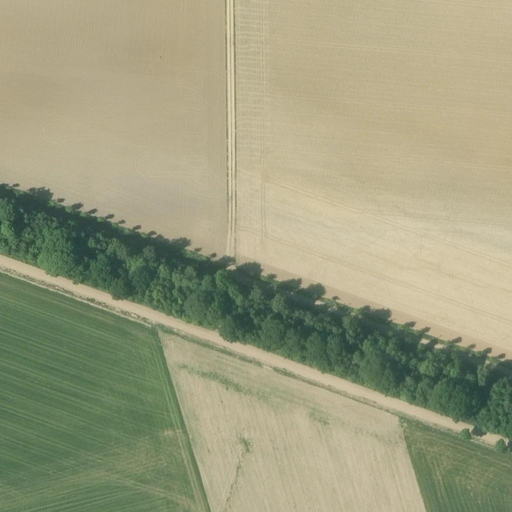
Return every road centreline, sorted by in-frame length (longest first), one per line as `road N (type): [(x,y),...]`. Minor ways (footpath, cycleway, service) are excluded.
road 1 (track): [(0,260),(511,446)]
road 2 (track): [(229,0),(231,275),(215,338)]
road 3 (track): [(511,374),(231,275)]
